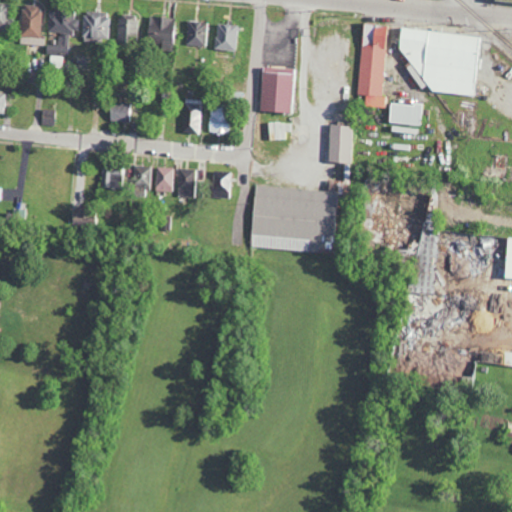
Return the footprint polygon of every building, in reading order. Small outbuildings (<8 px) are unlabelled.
[(0,30),(10,30),(8,2),(0,2),(0,30)] [(21,45),(45,46),(46,38),(40,37),(42,5),(22,4),(21,45)] [(49,32),(76,33),(76,11),(49,11),(49,32)] [(109,39),(108,11),(83,12),(83,39),(109,39)] [(135,14),(119,14),(118,42),(134,42),(135,14)] [(146,42),(162,44),(161,51),(172,52),(176,18),(149,15),(146,42)] [(205,46),(206,21),(187,20),(186,45),(205,46)] [(385,24),(362,23),(357,105),(381,106),(385,24)] [(215,49),(235,50),(236,24),(216,24),(215,49)] [(481,38),(402,29),(398,67),(426,70),(424,90),(475,95),(481,38)] [(68,55),(68,34),(59,34),(59,45),(46,45),(46,55),(68,55)] [(421,89),(426,86),(410,64),(405,68),(421,89)] [(260,111),(291,112),(292,68),(261,67),(260,111)] [(182,133),(198,133),(199,100),(184,99),(182,133)] [(132,121),(132,103),(109,102),(108,121),(132,121)] [(389,102),(387,123),(419,126),(421,105),(389,102)] [(209,134),(228,134),(229,107),(210,107),(209,134)] [(41,125),(55,126),(55,110),(42,109),(41,125)] [(263,139),(287,139),(287,131),(292,131),(292,122),(263,122),(263,139)] [(327,162),(349,162),(350,125),(328,124),(327,162)] [(116,175),(125,175),(126,166),(102,165),(101,186),(115,187),(116,175)] [(152,166),(134,165),(134,188),(151,189),(152,166)] [(174,191),(174,168),(158,167),(158,191),(174,191)] [(179,197),(194,197),(195,169),(180,168),(179,197)] [(229,198),(230,171),(213,171),(213,198),(229,198)] [(255,184),(249,246),(332,254),(338,185),(328,185),(328,191),(255,184)] [(70,213),(70,220),(91,221),(91,209),(74,209),(74,213),(70,213)] [(411,292),(432,293),(435,228),(414,227),(411,292)] [(511,277),(511,352),(502,352),(501,367),(511,367),(511,238),(505,238),(503,277),(511,277)]
